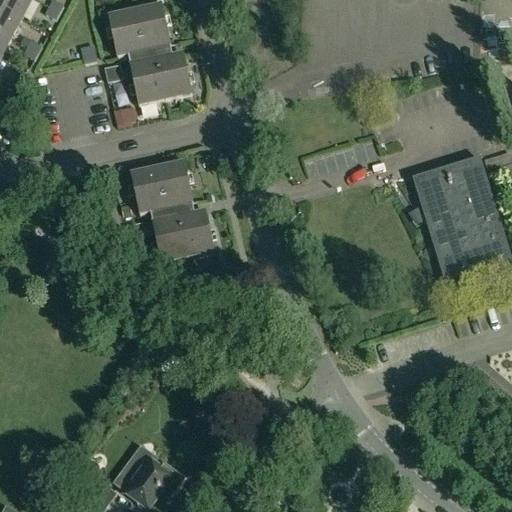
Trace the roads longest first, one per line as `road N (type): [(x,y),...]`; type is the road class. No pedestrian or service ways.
road 1 (residential): [(334,398),(278,275),(233,123)]
road 2 (residential): [(233,123),(34,168),(0,160)]
road 3 (residential): [(453,511),(356,430),(334,398)]
road 4 (residential): [(231,511),(260,467),(334,398)]
road 5 (residential): [(233,123),(205,0)]
